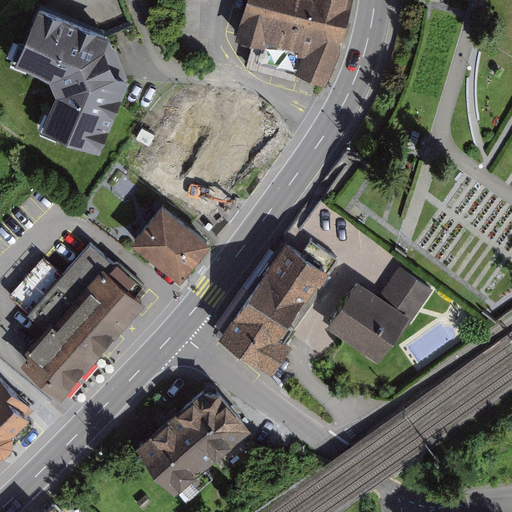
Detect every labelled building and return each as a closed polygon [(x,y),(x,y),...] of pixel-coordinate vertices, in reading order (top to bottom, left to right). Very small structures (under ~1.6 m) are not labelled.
[(354,0),(248,0),(236,43),(254,50),(248,68),(309,86),(310,83),(327,89),(342,51),(354,0)] [(111,39),(39,10),(15,69),(51,84),(57,100),(44,133),(101,155),(128,84),(117,80),(105,53),(111,39)] [(268,111),(253,97),(248,102),(243,97),(232,109),(236,113),(223,127),(201,107),(171,139),(178,145),(148,177),(171,199),(174,195),(202,221),(283,134),(263,116),(268,111)] [(213,247),(162,208),(132,248),(182,286),(213,247)] [(222,340),(283,382),(292,368),(281,361),(290,348),(284,344),(293,331),(289,328),(317,286),(322,289),(331,275),(329,273),(339,259),(312,241),(302,256),(286,245),(222,340)] [(147,287),(120,264),(114,263),(91,243),(63,275),(45,260),(13,297),(53,331),(21,368),(63,403),(146,306),(137,298),(147,287)] [(358,283),(326,329),(378,365),(411,319),(398,310),(408,294),(424,304),(433,290),(401,268),(380,298),(358,283)] [(34,412),(1,378),(0,379),(0,460),(5,460),(14,451),(13,440),(31,422),(28,418),(34,412)] [(215,453),(247,426),(211,384),(180,411),(215,453)] [(175,487),(215,453),(180,411),(140,445),(175,487)] [(63,511),(55,503),(45,511),(63,511)]
